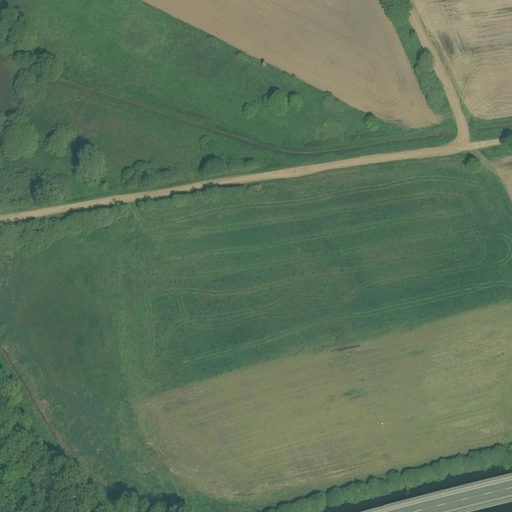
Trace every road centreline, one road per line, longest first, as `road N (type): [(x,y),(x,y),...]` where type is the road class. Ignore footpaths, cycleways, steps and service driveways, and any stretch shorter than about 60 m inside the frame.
road 1 (track): [(0,219),(511,141)]
road 2 (track): [(0,390),(49,465),(102,511)]
road 3 (track): [(462,148),(459,116),(409,0)]
